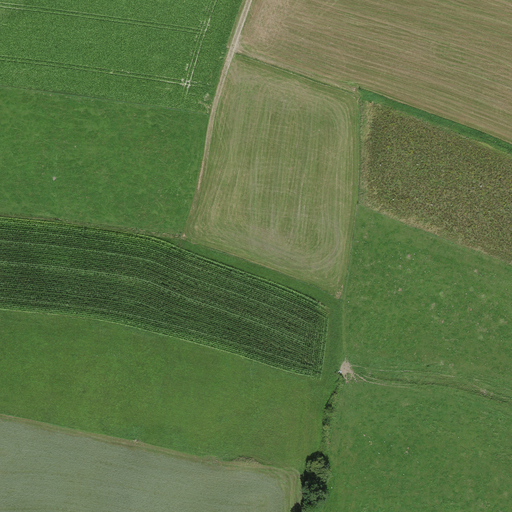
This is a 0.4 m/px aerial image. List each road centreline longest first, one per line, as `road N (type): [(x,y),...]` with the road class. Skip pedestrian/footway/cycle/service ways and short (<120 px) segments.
road 1 (track): [(251,0),(213,109),(200,187)]
road 2 (track): [(236,40),(242,53),(360,93),(369,108)]
